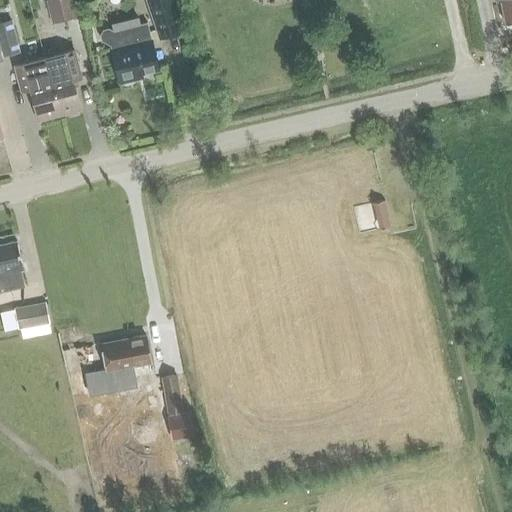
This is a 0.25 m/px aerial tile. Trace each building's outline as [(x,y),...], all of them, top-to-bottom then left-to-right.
[(44,0),(51,24),(78,17),(73,0),(44,0)] [(144,0),(158,40),(185,31),(174,0),(144,0)] [(500,1),(506,26),(511,24),(511,0),(497,0),(498,2),(500,1)] [(112,31),(109,30),(108,29),(102,30),(99,35),(100,41),(109,47),(118,84),(144,79),(143,74),(158,71),(147,23),(140,25),(138,17),(110,24),(112,31)] [(75,50),(44,57),(59,115),(81,110),(73,79),(81,77),(75,50)] [(37,121),(59,115),(44,57),(15,65),(21,90),(29,88),(37,121)] [(384,199),(370,203),(377,229),(390,226),(384,199)] [(0,244),(0,291),(25,286),(20,267),(23,266),(17,241),(0,244)] [(51,333),(45,302),(14,308),(18,329),(20,328),(22,339),(51,333)] [(123,380),(121,368),(150,363),(145,336),(100,344),(107,371),(109,383),(112,385),(121,384),(123,380)] [(161,377),(167,414),(182,412),(176,374),(161,377)] [(190,411),(184,412),(167,415),(171,440),(195,436),(190,411)]
